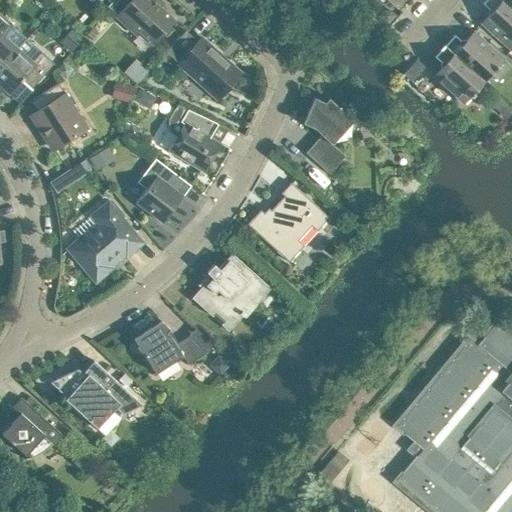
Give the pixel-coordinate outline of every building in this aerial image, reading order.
[(113,0),(108,6),(118,15),(116,16),(130,29),(134,26),(153,43),(174,19),(155,2),(156,0),(113,0)] [(492,12),(482,23),(511,50),(511,9),(501,0),(485,0),(482,3),(492,12)] [(511,0),(501,0),(511,9),(511,0)] [(0,68),(18,48),(4,36),(13,26),(0,14),(0,68)] [(454,34),(444,45),(483,81),(504,58),(474,31),(464,43),(454,34)] [(201,37),(190,49),(181,41),(169,55),(218,99),(241,73),(201,37)] [(483,81),(444,45),(434,56),(444,65),(433,76),(463,103),(470,95),(471,97),(475,93),(473,92),(483,81)] [(32,61),(18,48),(0,68),(0,85),(9,94),(27,74),(36,83),(54,63),(41,51),(32,61)] [(63,63),(56,73),(64,78),(69,77),(73,69),(63,63)] [(36,111),(29,115),(38,129),(41,128),(46,136),(45,140),(49,146),(53,147),(55,149),(75,136),(73,132),(85,124),(65,93),(58,83),(30,101),(36,111)] [(120,84),(116,100),(131,104),(136,89),(120,84)] [(314,97),(302,123),(314,128),(321,135),(305,152),(329,174),(346,156),(332,144),(353,120),(328,98),(325,102),(314,97)] [(206,135),(214,121),(181,106),(181,107),(177,104),(169,118),(168,127),(171,133),(177,136),(169,150),(203,171),(220,143),(206,135)] [(176,190),(184,180),(155,158),(137,182),(146,189),(136,202),(163,222),(183,196),(176,190)] [(261,209),(247,224),(289,262),(304,245),(298,240),(311,226),(317,231),(329,217),(290,182),(281,193),(284,196),(266,215),(261,209)] [(98,223),(68,248),(96,281),(112,267),(110,266),(124,254),(126,256),(142,242),(108,202),(92,216),(98,223)] [(211,276),(192,297),(228,330),(244,313),(242,310),(251,300),(256,304),(270,288),(232,253),(218,268),(214,264),(207,272),(211,276)] [(166,332),(169,328),(161,320),(133,338),(138,345),(137,347),(143,353),(156,373),(183,356),(188,364),(206,353),(187,336),(176,344),(172,338),(166,332)] [(511,511),(511,331),(499,321),(480,343),(473,337),(398,426),(417,442),(410,449),(418,455),(398,479),(437,511),(511,511)] [(78,368),(50,382),(66,397),(65,398),(97,428),(116,408),(123,413),(142,404),(94,360),(83,372),(78,368)] [(2,434),(29,458),(32,457),(35,455),(38,454),(41,452),(44,450),(47,448),(49,446),(52,443),(55,446),(64,436),(21,397),(12,407),(20,414),(2,434)] [(73,462),(82,470),(90,462),(81,453),(73,462)] [(332,462),(321,476),(328,483),(340,469),(332,462)]
